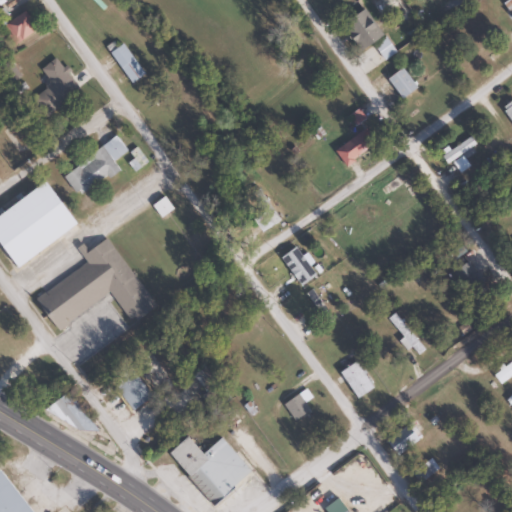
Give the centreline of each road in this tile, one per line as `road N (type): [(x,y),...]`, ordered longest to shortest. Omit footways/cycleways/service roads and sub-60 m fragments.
road 1 (residential): [(422,511),(46,0)]
road 2 (residential): [(511,295),(299,0)]
road 3 (residential): [(244,265),(511,64)]
road 4 (residential): [(263,511),(511,310)]
road 5 (residential): [(148,487),(0,281)]
road 6 (trunk): [(0,407),(148,487)]
road 7 (residential): [(0,189),(121,102)]
